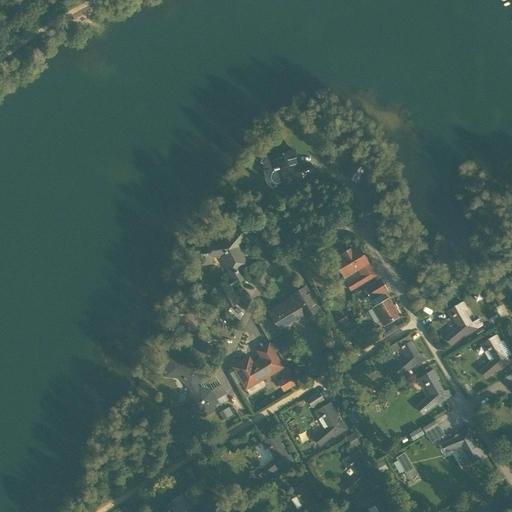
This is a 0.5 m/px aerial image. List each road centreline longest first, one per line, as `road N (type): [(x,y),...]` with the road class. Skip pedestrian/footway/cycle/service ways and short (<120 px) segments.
road 1 (residential): [(416,323),(357,232),(269,267),(219,374),(242,411)]
road 2 (residential): [(416,323),(175,466)]
road 3 (residential): [(511,483),(416,323)]
